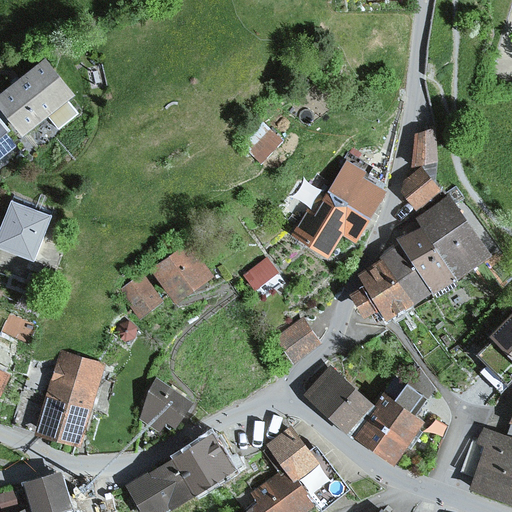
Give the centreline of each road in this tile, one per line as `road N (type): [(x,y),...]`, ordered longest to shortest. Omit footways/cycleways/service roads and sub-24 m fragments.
road 1 (residential): [(427,0),(388,220),(331,338),(280,396)]
road 2 (residential): [(280,396),(143,460),(52,458)]
road 3 (residential): [(485,511),(365,463),(280,396)]
